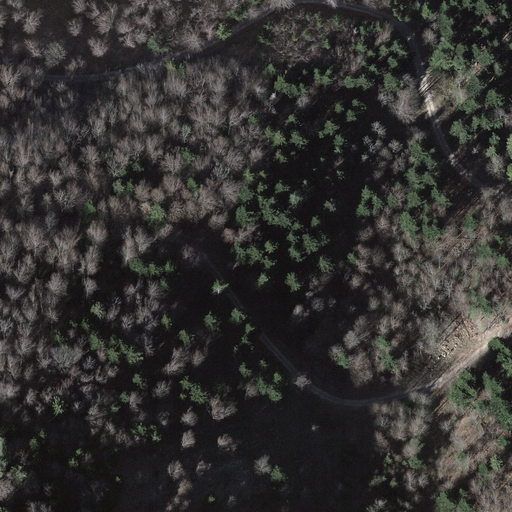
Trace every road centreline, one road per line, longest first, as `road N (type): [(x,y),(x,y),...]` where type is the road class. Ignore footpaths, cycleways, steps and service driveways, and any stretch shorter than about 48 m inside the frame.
road 1 (track): [(0,220),(163,232),(207,247),(305,384),(345,401),(431,384),(511,329)]
road 2 (track): [(291,0),(184,52),(100,75),(56,78),(0,67)]
road 3 (track): [(511,198),(475,182),(444,146),(406,28),(329,0)]
